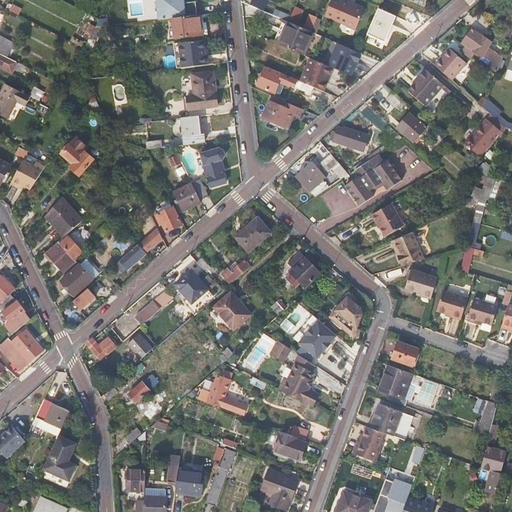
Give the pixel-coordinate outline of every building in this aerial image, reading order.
[(159,0),(162,19),(172,18),(186,17),(185,3),(184,0),(159,0)] [(251,0),(250,4),(263,10),(267,0),(251,0)] [(330,0),(324,16),(343,24),(351,5),(348,4),(349,2),(343,0),(330,0)] [(186,17),(198,15),(197,2),(185,3),(186,17)] [(351,5),(343,24),(354,29),(363,8),(354,4),(353,6),(351,5)] [(302,9),(294,6),(290,17),(298,20),(302,9)] [(384,42),(395,16),(377,9),(366,34),(384,42)] [(203,22),(202,15),(198,15),(186,17),(172,18),(174,39),(207,35),(206,22),(203,22)] [(304,28),(311,32),(317,18),(310,15),(304,28)] [(278,45),(288,21),(283,19),(272,42),(278,45)] [(312,32),(311,32),(304,28),(288,21),(278,45),(302,55),(312,32)] [(474,29),(463,44),(468,47),(465,52),(473,58),(477,53),(483,57),(481,60),(494,68),(492,72),(498,76),(505,58),(490,47),(493,42),(474,29)] [(0,38),(0,54),(7,58),(14,45),(0,38)] [(182,67),(208,65),(207,55),(205,55),(204,40),(180,42),(182,67)] [(341,45),(330,68),(332,69),(348,76),(354,62),(357,63),(361,54),(341,45)] [(444,57),(436,65),(453,80),(468,64),(450,48),(442,56),(444,57)] [(299,81),(316,89),(322,91),(332,69),(330,68),(309,59),(299,81)] [(299,81),(265,67),(257,85),(274,93),(278,86),(290,91),(292,87),(305,93),(305,94),(312,98),(316,89),(299,81)] [(445,85),(427,69),(415,82),(416,84),(410,90),(427,106),(445,85)] [(189,110),(217,107),(213,72),(193,74),(195,96),(188,97),(189,110)] [(30,98),(6,85),(0,96),(0,116),(7,120),(17,102),(25,107),(30,98)] [(285,102),(289,104),(293,96),(289,94),(285,102)] [(402,103),(392,94),(387,100),(397,108),(402,103)] [(289,104),(287,109),(269,101),(261,118),(286,129),(292,115),(299,118),(302,110),(289,104)] [(184,145),(198,144),(196,116),(181,118),(184,145)] [(416,143),(427,129),(417,120),(405,134),(416,143)] [(481,157),(499,139),(497,137),(502,132),(489,121),(467,145),(481,157)] [(398,143),(404,139),(392,129),(387,134),(398,143)] [(335,141),(366,150),(370,137),(344,130),(342,135),(337,133),(335,141)] [(445,146),(448,143),(444,140),(433,130),(430,134),(445,146)] [(76,137),(69,144),(79,154),(82,150),(84,151),(87,147),(76,137)] [(120,151),(135,150),(135,143),(117,144),(120,151)] [(70,168),(79,176),(94,160),(84,151),(82,150),(79,154),(69,144),(60,154),(73,165),(70,168)] [(224,183),(219,161),(222,160),(224,156),(223,151),(219,148),(201,153),(209,187),(224,183)] [(173,166),(179,162),(176,155),(169,159),(173,166)] [(380,155),(357,171),(360,177),(346,187),(360,206),(374,197),(372,194),(369,189),(382,181),(385,185),(389,192),(403,181),(389,160),(386,163),(380,155)] [(339,164),(332,156),(323,164),(330,172),(333,170),(339,164)] [(503,161),(496,158),(493,168),(490,175),(496,176),(498,177),(503,161)] [(22,160),(10,182),(18,186),(19,184),(29,189),(44,167),(34,161),(32,166),(22,160)] [(297,177),(316,198),(329,189),(324,183),(327,180),(317,168),(321,165),(317,160),(297,177)] [(0,184),(9,167),(0,162),(0,184)] [(481,172),(489,178),(490,175),(493,168),(488,163),(481,172)] [(339,164),(333,170),(342,180),(350,175),(339,164)] [(489,178),(486,185),(493,186),(496,176),(490,175),(489,178)] [(201,180),(192,184),(200,202),(209,197),(201,180)] [(369,189),(372,194),(385,185),(382,181),(369,189)] [(147,196),(158,191),(155,184),(144,189),(147,196)] [(183,213),(201,203),(200,202),(192,184),(173,193),(183,213)] [(486,185),(481,199),(489,201),(493,186),(486,185)] [(61,197),(44,216),(63,236),(65,235),(82,220),(61,197)] [(388,237),(406,227),(394,205),(375,215),(380,223),(388,237)] [(182,225),(173,207),(155,215),(159,225),(162,224),(166,232),(182,225)] [(271,233),(258,218),(237,236),(250,251),(271,233)] [(481,225),(474,223),(470,237),(477,240),(481,225)] [(157,228),(113,266),(120,273),(125,269),(126,269),(162,238),(157,228)] [(399,252),(406,265),(427,259),(413,232),(392,242),(397,253),(399,252)] [(63,236),(44,253),(52,261),(54,259),(62,269),(73,260),(81,253),(65,235),(63,236)] [(84,248),(88,251),(97,243),(93,240),(84,248)] [(320,273),(301,253),(289,264),(294,270),(292,272),(305,287),(320,273)] [(85,257),(79,263),(60,279),(73,294),(92,278),(99,272),(85,257)] [(205,258),(199,263),(212,277),(220,270),(217,266),(214,268),(205,258)] [(62,269),(65,272),(75,262),(73,260),(62,269)] [(253,266),(248,260),(242,265),(234,272),(230,268),(224,274),(233,285),(253,266)] [(234,272),(242,265),(239,261),(230,268),(234,272)] [(420,293),(434,297),(440,278),(414,270),(411,279),(408,288),(420,291),(420,293)] [(210,289),(194,271),(178,285),(194,303),(210,289)] [(1,276),(8,282),(11,278),(5,272),(1,276)] [(0,298),(4,303),(11,295),(16,290),(8,282),(1,276),(0,276),(0,298)] [(95,281),(89,286),(96,294),(102,289),(95,281)] [(90,287),(74,300),(82,310),(98,297),(90,287)] [(446,290),(439,313),(449,316),(450,313),(455,293),(446,290)] [(138,319),(145,326),(176,298),(169,291),(154,304),(154,305),(138,319)] [(253,315),(234,293),(217,308),(237,330),(253,315)] [(470,297),(455,293),(450,313),(457,315),(457,319),(462,321),(470,297)] [(0,310),(15,332),(29,321),(23,312),(24,311),(16,300),(11,295),(4,303),(0,307),(0,310)] [(360,308),(349,298),(334,317),(354,335),(359,336),(362,329),(358,327),(362,315),(360,308)] [(475,299),(469,320),(479,323),(480,321),(493,325),(499,306),(475,299)] [(338,336),(319,321),(313,330),(311,328),(305,336),(307,337),(300,345),(319,359),(325,352),(331,344),(338,336)] [(7,340),(0,346),(0,356),(0,357),(0,356),(0,352),(2,350),(10,360),(12,359),(21,369),(42,350),(25,331),(11,343),(7,340)] [(88,345),(89,346),(102,361),(117,348),(116,346),(118,344),(113,339),(111,341),(109,338),(100,346),(94,340),(88,345)] [(154,352),(141,338),(130,348),(142,362),(154,352)] [(411,366),(417,349),(396,341),(390,358),(411,366)] [(285,362),(293,350),(281,342),(272,354),(285,362)] [(334,346),(331,344),(325,352),(328,354),(334,346)] [(280,390),(312,406),(315,400),(313,399),(315,393),(310,390),(314,381),(311,380),(315,373),(297,364),(289,380),(285,378),(280,390)] [(422,376),(391,365),(381,391),(391,394),(392,393),(406,398),(411,383),(418,386),(422,376)] [(146,372),(141,366),(132,374),(137,379),(146,372)] [(507,373),(501,370),(493,402),(499,404),(507,373)] [(221,397),(229,380),(222,377),(218,379),(216,384),(213,383),(210,392),(203,390),(200,400),(246,417),(250,407),(226,399),(221,397)] [(232,381),(229,380),(221,397),(226,399),(232,381)] [(137,404),(150,392),(144,386),(130,397),(137,404)] [(116,388),(107,397),(111,401),(121,393),(116,388)] [(147,397),(136,407),(151,425),(162,415),(147,397)] [(70,410),(45,399),(37,417),(53,425),(51,429),(60,433),(70,410)] [(480,422),(477,430),(491,435),(494,424),(499,404),(493,402),(491,401),(484,423),(480,422)] [(381,404),(372,427),(388,433),(390,434),(391,434),(403,438),(406,440),(415,416),(381,404)] [(53,425),(37,417),(35,421),(51,429),(53,425)] [(12,426),(0,436),(0,450),(7,458),(26,441),(12,426)] [(160,431),(156,426),(149,432),(153,437),(160,431)] [(372,427),(369,426),(363,442),(360,450),(357,449),(355,454),(377,461),(385,439),(388,433),(372,427)] [(297,438),(307,442),(310,432),(295,427),(292,436),(297,438)] [(129,440),(133,446),(143,437),(138,432),(129,440)] [(297,438),(292,436),(282,433),(275,452),(290,457),(290,456),(301,460),(307,445),(296,441),(297,438)] [(389,439),(401,443),(403,438),(391,434),(389,439)] [(78,444),(59,435),(43,469),(70,481),(77,465),(70,462),(78,444)] [(498,437),(491,435),(489,442),(496,444),(498,437)] [(496,444),(489,442),(487,450),(488,454),(489,455),(486,469),(503,473),(507,460),(491,455),(492,453),(494,453),(496,444)] [(423,463),(428,448),(422,445),(416,460),(423,463)] [(218,446),(214,465),(221,466),(225,447),(218,446)] [(220,471),(207,505),(215,508),(228,474),(230,474),(237,454),(228,451),(221,471),(220,471)] [(178,482),(180,469),(181,459),(173,458),(170,481),(178,482)] [(146,490),(147,469),(129,468),(129,490),(146,490)] [(178,482),(177,492),(203,495),(206,472),(180,469),(178,482)] [(481,469),(478,488),(486,489),(489,470),(481,469)] [(299,482),(268,471),(262,488),(277,494),(273,506),(287,511),(299,482)] [(404,511),(410,497),(414,486),(396,479),(395,482),(387,479),(375,511),(404,511)] [(147,511),(167,511),(170,485),(167,483),(148,482),(147,511)] [(367,511),(372,500),(347,490),(338,511),(367,511)] [(34,511),(65,511),(67,509),(42,497),(34,511)] [(434,511),(437,507),(410,497),(404,511),(434,511)]
